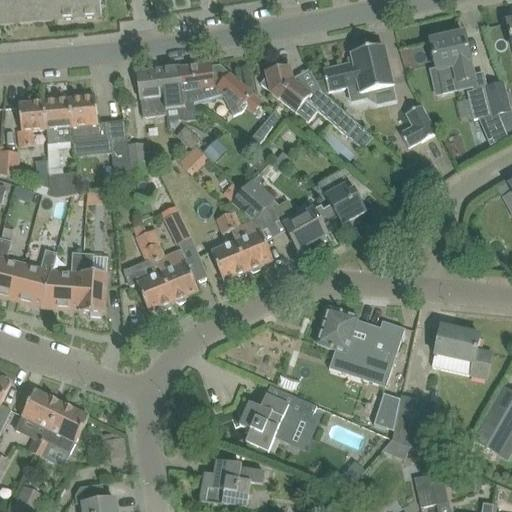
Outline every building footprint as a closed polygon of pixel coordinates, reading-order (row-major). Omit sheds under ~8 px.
[(100,0),(0,0),(0,25),(102,18),(100,0)] [(438,71),(430,73),(435,98),(472,90),(473,93),(486,90),(487,90),(484,78),(474,80),(464,35),(446,39),(445,35),(431,38),(432,42),(431,42),(438,71)] [(384,47),(381,48),(380,44),(366,48),(366,52),(351,55),(353,65),(323,72),(329,94),(347,89),(349,97),(360,94),(361,96),(394,88),(384,47)] [(212,64),(180,68),(185,109),(195,108),(194,107),(216,101),(223,99),(233,118),(243,114),(247,109),(254,116),(264,105),(245,88),(230,75),(218,87),(215,87),(212,65),(212,64)] [(161,70),(167,111),(180,110),(181,120),(185,123),(196,122),(195,108),(185,109),(180,68),(161,70)] [(349,138),(358,126),(322,94),(319,87),(310,92),(308,94),(304,90),(305,88),(300,81),(296,83),(293,81),(290,69),(267,75),(268,78),(261,86),(309,125),(318,113),(349,138)] [(167,117),(167,111),(161,70),(137,73),(143,120),(167,117)] [(473,93),(467,95),(474,121),(492,117),(498,115),(507,140),(511,138),(511,111),(509,112),(503,86),(487,90),(486,90),(473,93)] [(84,97),(71,98),(71,101),(75,143),(111,140),(114,176),(115,176),(116,190),(131,185),(131,176),(128,146),(126,146),(124,123),(98,126),(96,99),(84,100),(84,97)] [(57,102),(45,103),(48,133),(47,133),(49,146),(60,145),(74,144),(75,143),(71,101),(66,102),(66,98),(56,99),(57,102)] [(34,134),(47,133),(48,133),(45,103),(20,106),(22,133),(18,134),(19,149),(35,148),(34,134)] [(406,116),(412,127),(401,134),(409,149),(437,133),(422,107),(406,116)] [(275,112),(263,126),(273,135),(285,121),(275,112)] [(177,138),(192,151),(195,149),(200,142),(185,129),(177,138)] [(218,164),(232,151),(221,139),(207,152),(218,164)] [(128,146),(131,176),(146,175),(143,145),(128,146)] [(48,163),(37,163),(38,187),(49,190),(47,197),(51,199),(50,186),(49,186),(49,177),(49,146),(47,147),(48,163)] [(192,151),(177,161),(192,177),(208,163),(195,149),(192,151)] [(0,175),(18,181),(21,155),(0,153),(0,175)] [(251,165),(261,174),(269,164),(259,155),(251,165)] [(282,155),(274,165),(283,172),(291,162),(282,155)] [(346,171),(319,186),(325,199),(331,207),(324,211),(330,223),(338,218),(343,228),(344,227),(346,230),(361,222),(359,219),(367,214),(362,206),(358,199),(370,192),(356,181),(351,176),(346,171)] [(61,176),(49,177),(49,186),(50,186),(51,199),(55,201),(78,196),(76,175),(61,176)] [(241,194),(263,213),(272,203),(251,184),(241,194)] [(16,188),(13,198),(19,200),(22,190),(16,188)] [(256,222),(263,213),(241,194),(233,205),(253,222),(254,223),(256,222)] [(322,227),(330,223),(324,211),(323,212),(320,208),(315,211),(314,209),(297,219),(288,202),(274,210),(298,252),(327,236),(322,227)] [(155,234),(147,237),(151,249),(175,304),(176,304),(179,306),(186,303),(187,299),(199,294),(195,284),(188,268),(201,262),(193,244),(176,208),(161,215),(177,248),(179,246),(181,251),(165,259),(160,246),(155,234)] [(226,218),(232,234),(241,230),(240,228),(235,215),(226,218)] [(231,234),(232,234),(226,218),(218,222),(224,237),(231,234)] [(241,230),(232,234),(249,273),(253,275),(260,272),(261,268),(273,263),(256,222),(254,223),(253,222),(240,228),(241,230)] [(235,244),(211,254),(224,284),(249,273),(232,234),(231,234),(235,244)] [(148,263),(123,274),(130,289),(137,286),(141,297),(149,315),(161,310),(164,312),(171,309),(172,305),(175,304),(151,249),(147,237),(138,241),(143,253),(148,263)] [(1,241),(0,245),(0,298),(10,301),(20,264),(8,261),(12,243),(1,241)] [(20,264),(10,301),(43,310),(52,273),(57,255),(46,252),(41,270),(20,264)] [(52,273),(43,310),(73,312),(79,312),(81,278),(83,256),(72,256),(71,274),(60,273),(52,273)] [(79,312),(79,314),(91,315),(90,318),(101,319),(101,315),(104,316),(106,276),(93,275),(94,257),(86,257),(83,256),(81,278),(79,312)] [(321,335),(320,340),(321,343),(320,347),(335,352),(346,356),(344,363),(345,363),(367,371),(363,382),(386,390),(405,331),(383,323),(380,330),(379,335),(359,329),(361,324),(362,321),(331,311),(330,315),(327,316),(325,321),(327,323),(324,335),(321,335)] [(434,357),(432,368),(486,381),(487,379),(488,374),(492,355),(477,351),(480,337),(441,328),(437,348),(434,357)] [(0,409),(3,405),(12,387),(8,386),(8,381),(2,378),(0,379),(0,409)] [(511,392),(502,387),(470,442),(495,456),(511,426),(511,392)] [(246,443),(264,451),(269,453),(275,439),(290,446),(300,423),(309,427),(317,408),(270,388),(261,409),(250,404),(240,428),(251,433),(246,443)] [(23,420),(49,432),(50,432),(63,406),(36,393),(23,420)] [(384,396),(374,427),(385,431),(395,400),(384,396)] [(402,397),(396,422),(432,429),(437,405),(402,397)] [(69,409),(63,406),(50,432),(44,443),(37,457),(45,461),(52,447),(70,456),(89,419),(84,416),(84,413),(73,408),(69,409)] [(396,422),(392,442),(410,448),(426,455),(432,429),(396,422)] [(37,439),(30,453),(37,457),(44,443),(43,443),(37,439)] [(128,439),(109,440),(110,459),(129,458),(128,439)] [(205,476),(200,504),(206,505),(223,508),(223,506),(242,509),(248,510),(252,487),(263,489),(265,475),(242,471),(243,466),(237,465),(218,462),(215,477),(205,476)] [(421,509),(436,506),(431,481),(430,476),(414,480),(421,509)] [(443,478),(431,481),(436,506),(449,503),(443,478)] [(81,490),(75,498),(76,507),(83,506),(83,511),(115,511),(114,500),(105,502),(103,487),(81,490)] [(316,488),(306,509),(312,511),(329,511),(336,497),(316,488)] [(25,491),(15,511),(37,511),(44,499),(25,491)]
